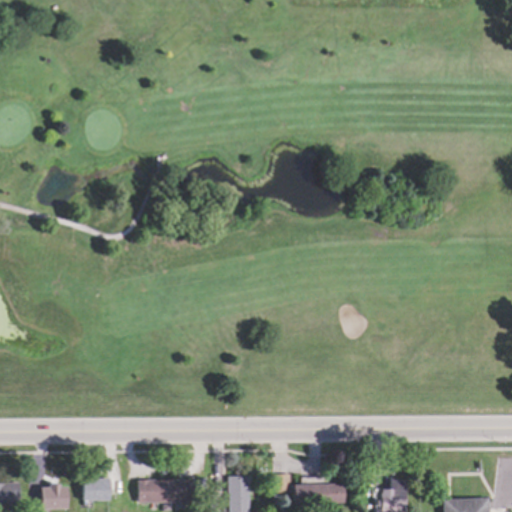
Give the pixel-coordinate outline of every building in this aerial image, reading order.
[(268,492),(267,474),(285,473),(286,491),(268,492)] [(222,511),(222,475),(244,475),(244,511),(222,511)] [(78,499),(78,477),(104,477),(104,499),(78,499)] [(132,502),(132,479),(189,479),(189,502),(132,502)] [(370,511),(370,508),(375,508),(375,492),(377,492),(377,487),(385,487),(385,479),(401,479),(401,511),(370,511)] [(0,503),(0,481),(15,481),(16,503),(0,503)] [(37,508),(37,485),(44,485),(44,482),(56,482),(56,485),(65,485),(65,507),(37,508)] [(289,503),(289,484),(339,483),(339,502),(289,503)] [(438,511),(438,498),(483,497),(483,511),(438,511)]
